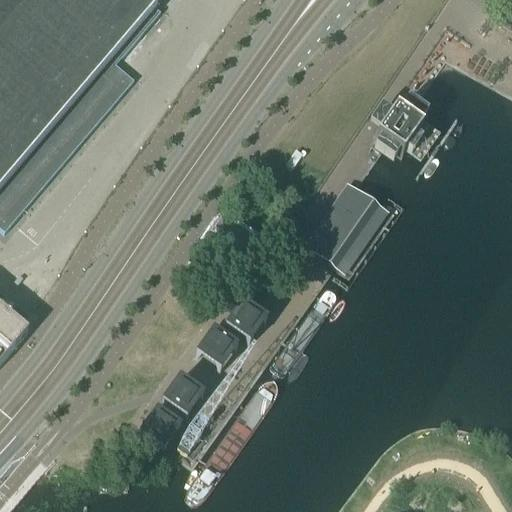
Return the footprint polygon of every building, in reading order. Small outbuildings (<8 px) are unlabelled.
[(0,0),(0,236),(3,239),(132,87),(114,71),(146,33),(159,18),(154,14),(155,13),(139,0),(0,0)] [(374,143),(383,149),(401,162),(404,156),(410,160),(420,146),(414,142),(420,134),(417,132),(426,118),(406,105),(397,118),(394,115),(390,120),(379,113),(367,130),(378,138),(374,143)] [(454,139),(430,174),(431,179),(436,183),(441,182),(465,148),(464,142),(460,138),(454,139)] [(511,175),(487,190),(484,192),(483,195),(482,199),(484,203),(486,205),(489,206),(491,207),(495,206),(496,205),(511,196),(511,175)] [(378,215),(350,195),(345,192),(303,252),(336,275),(378,215)] [(201,250),(220,263),(218,266),(223,269),(225,266),(250,282),(268,255),(218,223),(201,250)] [(181,281),(199,292),(214,269),(197,258),(181,281)] [(324,293),(272,368),(272,373),(275,377),(281,379),(285,377),(338,300),(338,295),(331,290),(324,293)] [(0,368),(26,338),(19,332),(28,322),(12,309),(4,319),(0,316),(0,307),(4,302),(0,298),(0,368)] [(264,326),(263,325),(240,309),(223,333),(247,350),(264,326)] [(194,361),(196,362),(218,378),(235,354),(211,337),(194,361)] [(177,384),(160,408),(184,425),(201,401),(177,384)] [(188,510),(193,511),(197,510),(205,502),(214,490),(274,402),(275,394),(274,386),(266,386),(259,391),(197,479),(188,492),(184,501),(185,506),(188,510)] [(154,417),(153,418),(137,441),(161,458),(178,434),(154,417)]
